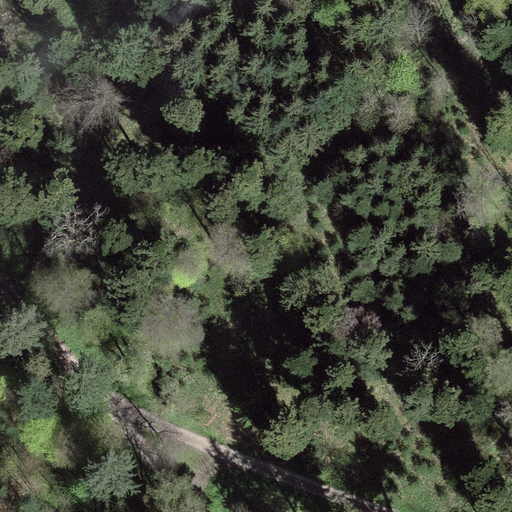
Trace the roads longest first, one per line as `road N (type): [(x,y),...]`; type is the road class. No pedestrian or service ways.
road 1 (track): [(116,407),(374,511)]
road 2 (track): [(0,276),(116,407)]
road 3 (track): [(203,511),(116,407)]
